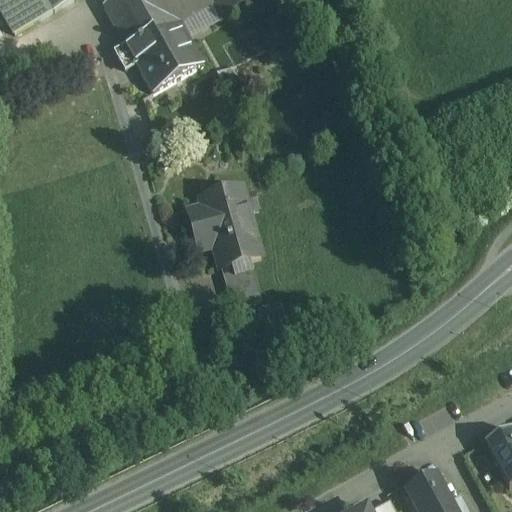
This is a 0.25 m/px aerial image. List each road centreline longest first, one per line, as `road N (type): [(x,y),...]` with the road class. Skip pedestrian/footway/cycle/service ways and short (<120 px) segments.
road 1 (secondary): [(102,511),(416,346),(511,269)]
road 2 (residential): [(315,511),(443,441)]
